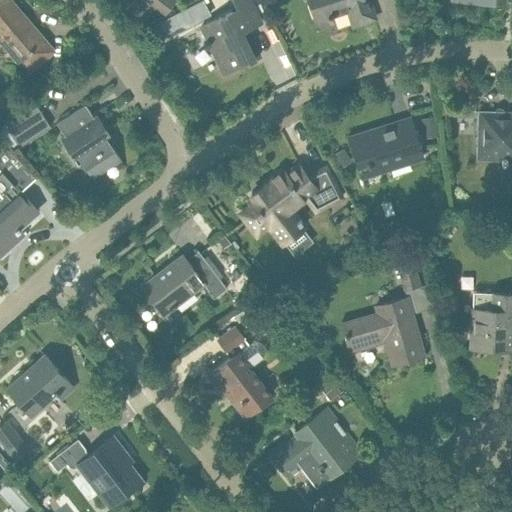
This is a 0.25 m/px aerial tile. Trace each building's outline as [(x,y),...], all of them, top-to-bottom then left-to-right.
[(0,0),(0,39),(28,72),(53,50),(10,0),(0,0)] [(149,0),(166,11),(173,0),(149,0)] [(232,0),(237,9),(219,17),(201,26),(223,73),(259,55),(246,28),(260,21),(249,0),(232,0)] [(309,0),(310,2),(316,21),(328,17),(333,15),(348,9),(353,25),(375,18),(368,0),(309,0)] [(106,168),(120,159),(85,104),(56,123),(89,174),(104,164),(106,168)] [(49,127),(41,114),(36,105),(7,128),(10,135),(19,147),(49,127)] [(511,111),(478,111),(478,129),(477,159),(511,160),(511,111)] [(434,115),(420,117),(423,137),(438,134),(434,115)] [(349,138),(361,177),(423,157),(410,118),(349,138)] [(0,135),(0,166),(2,169),(0,170),(0,195),(2,197),(6,193),(12,199),(21,192),(19,190),(21,189),(36,176),(7,144),(0,135)] [(343,147),(332,153),(339,167),(350,160),(343,147)] [(308,178),(298,165),(286,175),(282,172),(250,196),(251,198),(249,202),(252,206),(241,213),(258,237),(268,230),(280,246),(307,226),(297,211),(307,203),(314,213),(340,200),(325,170),(308,178)] [(2,197),(0,198),(0,254),(14,242),(10,236),(16,231),(17,231),(20,229),(18,227),(37,210),(21,192),(12,199),(6,193),(2,197)] [(142,285),(164,314),(202,284),(213,299),(227,288),(202,256),(190,265),(182,254),(142,285)] [(419,285),(411,256),(395,261),(403,290),(419,285)] [(511,292),(472,290),(472,307),(470,347),(502,349),(503,325),(511,325),(511,292)] [(407,297),(383,304),(373,305),(376,314),(342,324),(348,346),(384,336),(392,364),(423,355),(407,297)] [(231,356),(209,373),(218,385),(220,383),(245,415),(261,403),(270,395),(248,368),(263,356),(264,352),(264,349),(263,345),(260,342),(256,342),(252,342),(248,346),(233,327),(218,339),(231,356)] [(7,387),(20,402),(31,415),(54,394),(60,400),(73,387),(44,354),(7,387)] [(283,442),(269,452),(288,477),(302,466),(318,486),(329,477),(361,452),(326,408),(295,432),(297,435),(285,444),(283,442)] [(0,424),(0,439),(16,460),(29,450),(6,420),(0,424)] [(77,438),(61,450),(49,460),(56,469),(66,462),(71,469),(79,463),(110,503),(140,480),(120,453),(123,451),(112,437),(89,454),(84,449),(85,448),(77,438)] [(485,511),(474,497),(455,511),(485,511)]
